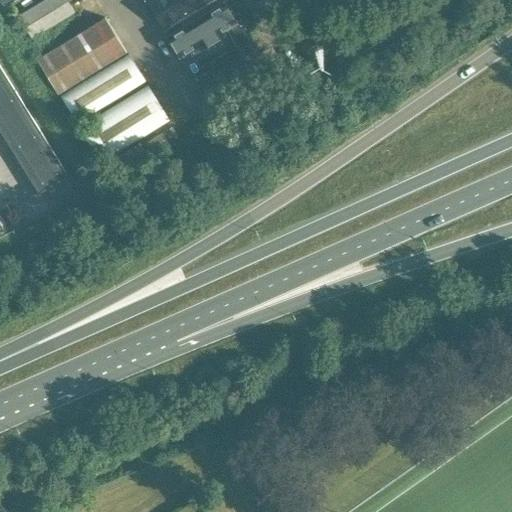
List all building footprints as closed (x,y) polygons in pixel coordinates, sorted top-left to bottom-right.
[(43,0),(18,15),(31,37),(75,11),(67,0),(43,0)] [(155,14),(164,29),(210,0),(147,0),(147,1),(155,14)] [(235,23),(224,4),(222,5),(169,37),(180,56),(201,44),(203,47),(223,35),(221,31),(227,28),(233,24),(235,23)] [(37,60),(58,94),(126,52),(105,17),(37,60)] [(233,24),(227,28),(233,38),(246,30),(240,20),(235,23),(233,24)] [(77,122),(145,80),(129,54),(60,96),(77,122)] [(0,128),(39,192),(37,192),(34,194),(35,196),(68,176),(67,174),(0,66),(0,128)] [(101,162),(169,119),(148,85),(79,127),(101,162)]
